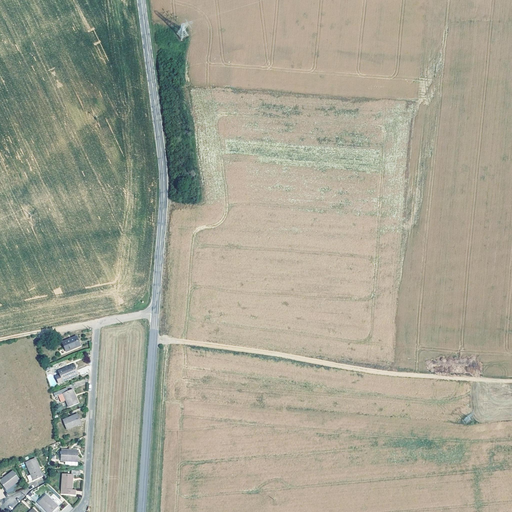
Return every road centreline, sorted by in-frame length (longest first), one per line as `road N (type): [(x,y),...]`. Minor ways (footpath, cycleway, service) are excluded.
road 1 (track): [(153,339),(511,381)]
road 2 (secondary): [(155,313),(163,166),(141,0)]
road 3 (secondary): [(142,511),(155,313)]
road 4 (residential): [(97,324),(85,499),(77,511)]
